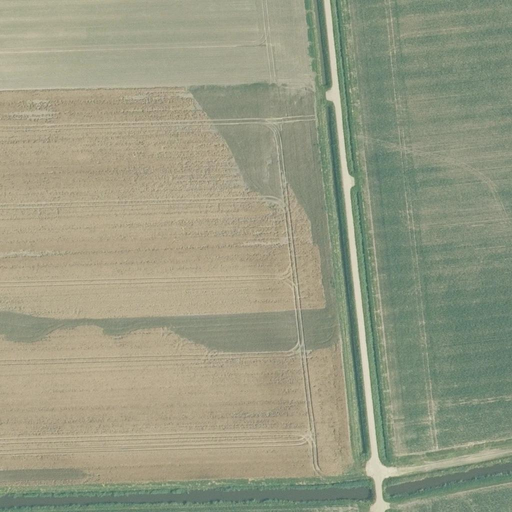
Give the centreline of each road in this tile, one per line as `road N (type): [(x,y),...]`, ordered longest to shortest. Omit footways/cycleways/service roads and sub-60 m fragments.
road 1 (unclassified): [(380,511),(329,0)]
road 2 (track): [(511,456),(398,474),(375,468)]
